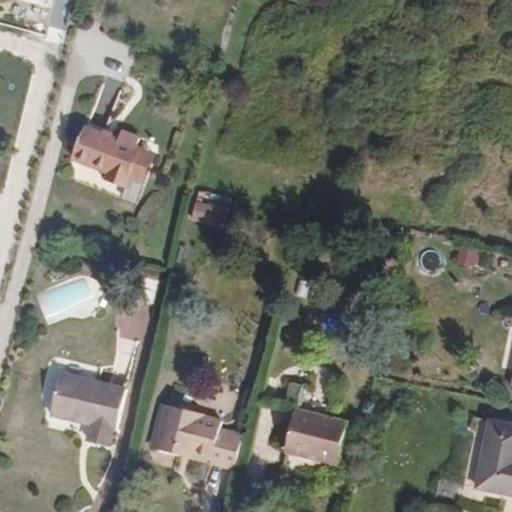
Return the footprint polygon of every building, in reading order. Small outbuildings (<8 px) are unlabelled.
[(139,145),(142,138),(136,135),(139,129),(127,124),(123,133),(102,124),(93,120),(80,151),(117,167),(116,169),(135,178),(138,171),(148,148),(139,145)] [(148,148),(150,142),(142,138),(139,145),(148,148)] [(152,177),(164,147),(150,142),(148,148),(138,171),(152,177)] [(135,178),(116,169),(114,174),(134,182),(135,178)] [(115,426),(127,386),(60,366),(48,407),(88,418),(83,434),(107,441),(112,425),(115,426)] [(167,418),(173,396),(164,394),(158,415),(167,418)] [(249,429),(226,423),(228,414),(208,408),(209,406),(173,396),(167,418),(161,441),(183,447),(185,442),(196,445),(214,450),(212,456),(240,463),(249,429)] [(344,461),(356,416),(304,402),(291,447),(344,461)] [(161,441),(167,418),(158,415),(152,439),(161,441)] [(511,491),(511,419),(502,417),(487,486),(511,491)]
